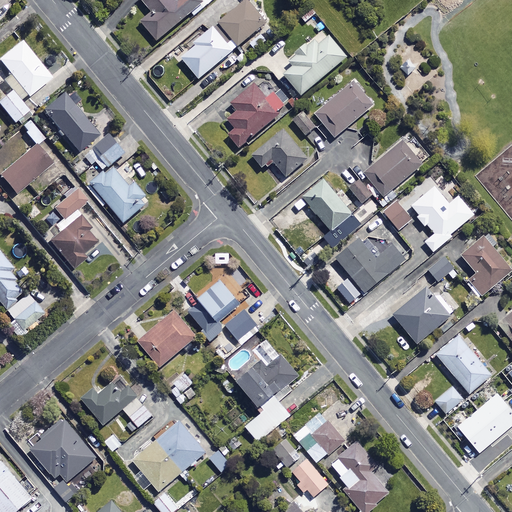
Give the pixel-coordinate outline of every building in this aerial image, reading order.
[(142,0),(155,15),(143,24),(159,43),(204,4),(200,0),(184,0),(179,5),(174,0),(142,0)] [(217,28),(237,51),(266,26),(247,3),(217,28)] [(237,51),(217,28),(196,45),(199,48),(184,60),(201,81),(237,51)] [(348,59),(331,39),(320,48),(314,41),(289,62),(294,68),(285,76),(303,97),(348,59)] [(52,80),(22,44),(0,62),(11,76),(4,81),(22,104),(52,80)] [(288,110),(263,80),(233,106),(240,113),(230,121),(238,130),(230,137),(241,149),(288,110)] [(374,107),(356,84),(317,116),(336,138),(374,107)] [(29,113),(13,94),(0,104),(0,105),(15,125),(29,113)] [(101,137),(66,94),(44,111),(80,155),(101,137)] [(317,129),(306,115),(296,123),(307,137),(317,129)] [(31,123),(23,130),(37,146),(45,140),(31,123)] [(310,162),(285,132),(255,158),(265,170),(274,162),(289,180),(310,162)] [(98,163),(106,173),(128,155),(112,136),(87,157),(94,166),(98,163)] [(425,165),(404,141),(366,175),(387,199),(425,165)] [(52,165),(37,147),(1,178),(17,196),(52,165)] [(113,168),(93,185),(126,225),(146,208),(143,204),(149,199),(135,181),(128,187),(113,168)] [(355,217),(325,182),(304,199),(334,234),(355,217)] [(373,198),(362,183),(351,191),(363,206),(373,198)] [(451,207),(436,189),(413,207),(437,235),(427,243),(435,254),(453,239),(451,237),(475,217),(460,199),(451,207)] [(85,202),(75,191),(54,211),(64,222),(85,202)] [(412,220),(398,204),(386,214),(400,230),(412,220)] [(92,231),(81,218),(51,243),(75,272),(89,260),(85,255),(98,245),(89,234),(92,231)] [(381,258),(365,239),(339,260),(367,295),(407,263),(394,247),(381,258)] [(511,273),(511,271),(485,239),(463,258),(478,276),(470,282),(483,298),(511,273)] [(0,303),(5,310),(24,293),(9,274),(14,269),(0,252),(0,303)] [(230,255),(217,256),(217,266),(231,265),(230,255)] [(111,265),(106,256),(94,263),(99,272),(111,265)] [(456,270),(446,259),(430,271),(440,283),(456,270)] [(362,297),(350,283),(340,291),(352,305),(362,297)] [(240,304),(225,285),(190,315),(205,333),(240,304)] [(430,287),(395,316),(419,345),(454,316),(430,287)] [(45,315),(36,304),(8,327),(17,338),(45,315)] [(226,320),(230,325),(226,328),(243,347),(261,331),(244,312),(242,314),(239,309),(226,320)] [(199,339),(177,312),(140,343),(162,369),(199,339)] [(511,315),(500,326),(511,340),(511,315)] [(493,377),(460,338),(438,356),(471,395),(493,377)] [(299,377),(283,359),(270,370),(266,365),(242,386),(263,411),(272,403),(271,401),(299,377)] [(184,395),(195,384),(184,372),(166,388),(182,405),(188,400),(184,395)] [(141,398),(124,377),(102,396),(97,390),(84,400),(106,427),(125,411),(140,428),(153,417),(139,399),(141,398)] [(465,402),(452,387),(436,402),(449,416),(465,402)] [(511,427),(511,410),(497,393),(457,427),(480,454),(511,427)] [(292,418),(280,403),(248,428),(259,443),(292,418)] [(345,442),(321,414),(295,437),(319,465),(345,442)] [(99,458),(66,421),(32,450),(60,483),(55,488),(68,503),(79,493),(70,483),(99,458)] [(159,443),(184,473),(207,454),(182,423),(159,443)] [(243,446),(236,437),(227,444),(235,453),(243,446)] [(184,473),(159,443),(136,462),(160,492),(184,473)] [(372,458),(360,444),(333,466),(353,490),(348,494),(362,511),(369,511),(391,494),(374,474),(384,466),(375,455),(372,458)] [(231,467),(222,453),(212,459),(221,473),(231,467)] [(293,472),(301,481),(297,484),(305,494),(308,491),(314,498),(331,484),(310,459),(293,472)] [(20,511),(35,500),(2,461),(0,462),(0,511),(20,511)] [(178,511),(180,511),(166,494),(155,503),(162,511),(178,511)] [(121,511),(114,502),(101,511),(121,511)]
